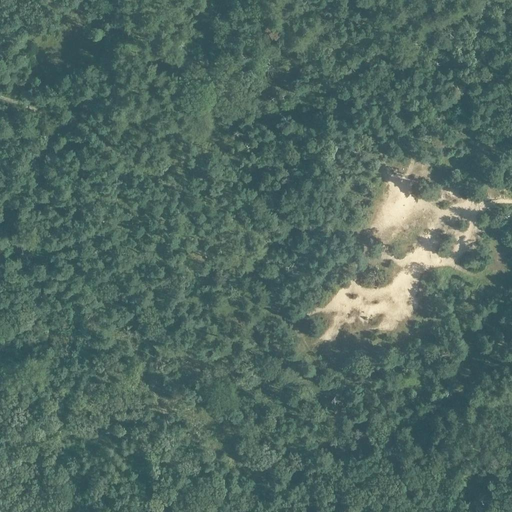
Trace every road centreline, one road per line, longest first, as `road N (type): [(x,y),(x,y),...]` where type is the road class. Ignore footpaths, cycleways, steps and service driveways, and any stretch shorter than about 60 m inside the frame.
road 1 (track): [(511,323),(452,395),(416,405),(356,405),(324,382),(324,355)]
road 2 (track): [(380,77),(236,124)]
